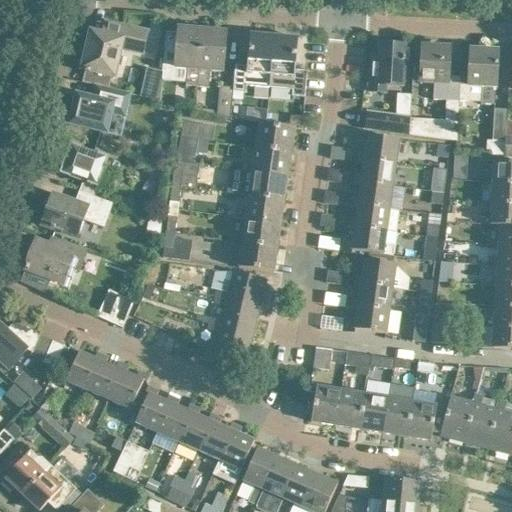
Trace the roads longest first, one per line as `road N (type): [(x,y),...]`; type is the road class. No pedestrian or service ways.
road 1 (residential): [(436,475),(319,451),(265,423),(237,396),(0,287)]
road 2 (residential): [(281,328),(308,332),(313,291),(302,264),(317,157),(330,123),(339,22)]
road 3 (residential): [(0,259),(47,125),(77,0)]
road 4 (residential): [(92,0),(339,22)]
road 5 (residential): [(339,22),(511,31)]
